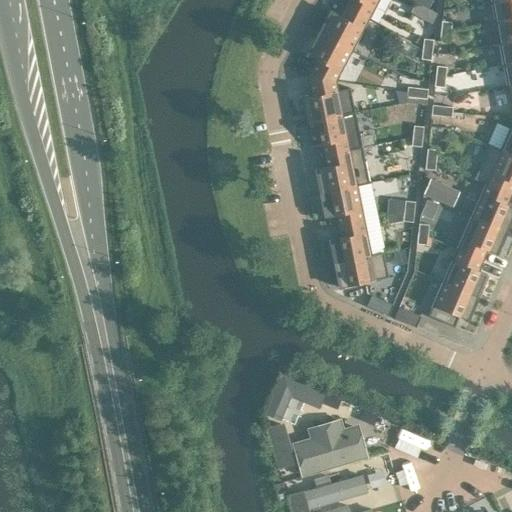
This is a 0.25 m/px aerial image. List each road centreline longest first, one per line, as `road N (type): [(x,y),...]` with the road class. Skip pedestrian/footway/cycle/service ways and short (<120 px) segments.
road 1 (residential): [(305,0),(271,79),(309,286),(329,306),(484,373)]
road 2 (primary): [(2,0),(55,205),(86,277)]
road 3 (primary): [(86,277),(89,191),(53,0)]
road 4 (primary): [(131,511),(86,277)]
